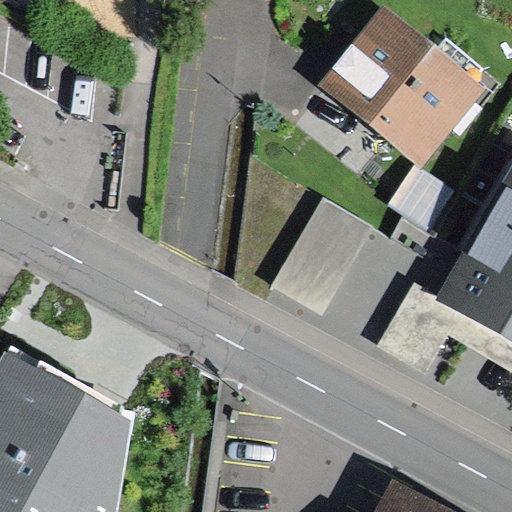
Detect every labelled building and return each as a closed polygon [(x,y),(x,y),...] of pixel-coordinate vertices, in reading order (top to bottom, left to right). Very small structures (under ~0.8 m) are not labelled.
[(339,82),(417,147),(477,74),(399,10),(339,82)] [(444,190),(419,173),(394,210),(433,235),(452,206),(439,198),(444,190)] [(511,180),(453,284),(439,276),(407,334),(511,393),(511,180)] [(372,227),(321,197),(269,286),(320,316),(372,227)] [(117,511),(133,419),(4,353),(0,360),(0,511),(117,511)] [(429,511),(402,497),(394,511),(429,511)]
